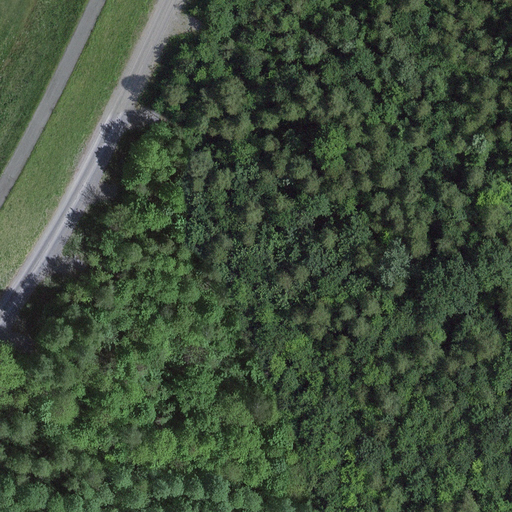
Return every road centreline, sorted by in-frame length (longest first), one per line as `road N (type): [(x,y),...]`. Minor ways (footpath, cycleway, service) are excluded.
road 1 (track): [(0,320),(55,233),(168,0)]
road 2 (track): [(101,0),(0,201)]
